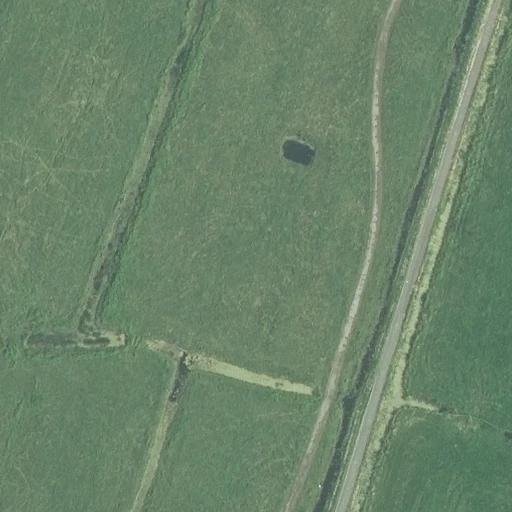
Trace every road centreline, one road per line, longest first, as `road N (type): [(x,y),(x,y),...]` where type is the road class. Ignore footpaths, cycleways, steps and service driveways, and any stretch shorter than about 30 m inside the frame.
road 1 (unclassified): [(343,511),(494,0)]
road 2 (track): [(286,511),(370,242),(376,71),(395,0)]
